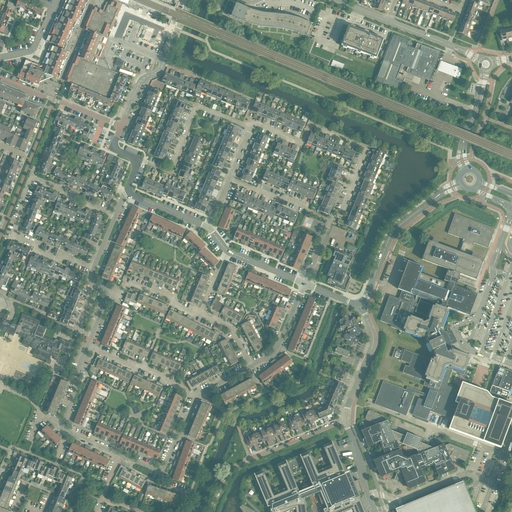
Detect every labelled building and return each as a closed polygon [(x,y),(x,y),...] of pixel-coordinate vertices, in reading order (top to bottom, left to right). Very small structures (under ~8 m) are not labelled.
[(24,12),(27,4),(19,0),(16,5),(15,9),(16,8),(20,9),(19,11),(23,13),(24,12)] [(64,0),(63,2),(65,3),(64,5),(62,4),(58,15),(60,15),(59,16),(57,15),(56,17),(55,16),(50,26),(52,27),(51,30),(49,29),(45,39),(47,40),(46,41),(65,49),(66,47),(67,47),(70,39),(72,34),(75,27),(75,26),(76,24),(78,25),(79,22),(80,22),(83,15),(83,14),(85,9),(86,9),(88,2),(88,0),(64,0)] [(114,0),(136,9),(136,6),(137,4),(138,4),(139,1),(138,1),(138,0),(114,0)] [(412,7),(414,0),(409,0),(407,5),(406,5),(405,8),(407,8),(408,6),(412,7)] [(417,9),(421,0),(419,0),(414,0),(412,7),(416,9),(417,9)] [(422,11),(426,2),(421,0),(417,9),(416,9),(415,11),(417,12),(418,10),(422,11)] [(110,70),(106,61),(101,59),(103,54),(101,53),(102,51),(104,52),(108,41),(107,41),(107,39),(96,34),(97,33),(97,32),(105,36),(107,37),(107,35),(110,29),(111,30),(116,20),(114,19),(115,16),(117,17),(122,6),(110,1),(105,12),(93,7),(84,27),(83,29),(88,32),(87,34),(86,34),(83,41),(84,42),(82,47),(81,47),(78,54),(77,57),(75,56),(64,81),(72,84),(71,86),(71,85),(70,87),(71,87),(69,91),(73,93),(74,92),(78,94),(77,95),(82,96),(82,95),(86,97),(86,98),(90,100),(91,99),(95,101),(94,102),(98,103),(99,102),(103,104),(102,105),(103,105),(107,107),(107,106),(112,108),(114,102),(117,103),(118,99),(117,98),(119,94),(120,95),(122,90),(121,90),(123,86),(124,86),(125,82),(124,81),(125,77),(110,70)] [(15,9),(16,5),(8,2),(6,8),(3,6),(1,11),(0,10),(0,12),(0,13),(1,12),(10,16),(12,12),(11,12),(12,10),(14,11),(15,9)] [(307,22),(308,20),(307,20),(307,21),(305,20),(305,21),(300,19),(295,18),(295,17),(292,16),(293,15),(292,15),(292,17),(287,16),(282,15),(282,14),(279,14),(279,15),(270,14),(270,13),(267,13),(268,12),(267,12),(267,14),(263,13),(259,12),(260,11),(259,11),(257,11),(256,12),(252,11),(249,9),(249,8),(247,7),(247,6),(246,8),(232,2),(232,3),(234,3),(229,15),(227,14),(227,15),(248,24),(261,27),(285,29),(295,32),(306,36),(312,24),(307,22)] [(427,13),(431,4),(426,2),(422,11),(426,12),(427,13)] [(477,9),(479,5),(470,2),(468,7),(477,10),(477,9)] [(381,11),(383,6),(374,3),(372,8),(381,11)] [(32,16),(36,7),(27,4),(24,12),(24,11),(28,13),(27,15),(32,17),(32,16)] [(432,15),(436,6),(431,4),(427,13),(426,12),(425,15),(427,16),(428,13),(432,15)] [(437,17),(441,8),(436,6),(432,15),(436,16),(437,17)] [(40,20),(44,11),(36,7),(32,16),(33,15),(37,16),(36,18),(40,20)] [(479,13),(480,10),(477,9),(477,10),(468,7),(466,12),(475,16),(476,12),(479,13)] [(443,19),(446,10),(441,8),(437,17),(436,16),(435,19),(438,20),(439,17),(443,19)] [(448,21),(451,12),(446,10),(443,19),(446,20),(448,21)] [(9,18),(10,16),(1,12),(0,13),(0,18),(8,22),(9,18)] [(453,23),(456,14),(451,12),(448,21),(446,20),(445,23),(448,24),(449,21),(453,23)] [(473,19),(475,16),(466,12),(464,17),(473,21),(473,19)] [(475,23),(476,21),(473,19),(473,21),(464,17),(462,22),(471,26),(472,22),(475,23)] [(470,30),(471,26),(462,22),(460,27),(469,31),(470,30)] [(348,27),(341,46),(376,59),(383,40),(348,27)] [(471,33),(472,31),(470,30),(469,31),(460,27),(458,33),(467,36),(469,32),(471,33)] [(380,65),(374,81),(400,91),(402,87),(403,83),(410,85),(414,74),(429,80),(439,53),(411,42),(408,41),(392,35),(380,65)] [(309,54),(308,57),(328,65),(329,62),(309,54),(314,41),(311,40),(306,53),(309,54)] [(69,53),(67,52),(50,45),(50,47),(48,46),(44,56),(45,57),(44,60),(43,59),(40,65),(34,62),(34,64),(31,63),(32,61),(26,59),(21,73),(19,72),(17,77),(17,78),(20,79),(19,80),(27,84),(34,87),(35,87),(37,88),(40,83),(53,77),(59,79),(60,77),(61,77),(64,69),(63,69),(65,64),(66,64),(69,57),(68,56),(69,53)] [(121,68),(124,61),(117,59),(115,65),(121,68)] [(457,68),(439,61),(436,70),(454,77),(457,68)] [(454,77),(458,79),(462,70),(457,68),(454,77)] [(167,85),(170,76),(165,74),(161,83),(167,85)] [(172,87),(175,78),(170,76),(167,85),(172,87)] [(177,89),(180,80),(175,78),(172,87),(177,89)] [(182,91),(185,82),(180,80),(177,89),(182,91)] [(201,92),(205,83),(200,81),(196,90),(201,92)] [(187,93),(190,84),(185,82),(182,91),(187,93)] [(206,94),(210,85),(205,83),(201,92),(206,94)] [(192,95),(195,87),(190,84),(187,93),(192,95)] [(211,96),(215,88),(210,85),(206,94),(211,96)] [(158,97),(160,92),(151,88),(149,93),(158,97)] [(216,98),(220,90),(215,88),(211,96),(216,98)] [(10,101),(14,92),(6,89),(2,98),(10,101)] [(221,101),(225,92),(220,90),(216,98),(221,101)] [(16,104),(20,94),(14,92),(10,101),(16,104)] [(226,103),(230,94),(225,92),(221,101),(226,103)] [(155,102),(158,97),(149,93),(147,98),(155,102)] [(25,102),(27,97),(20,94),(16,104),(23,107),(25,102)] [(231,105),(235,96),(230,94),(226,103),(231,105)] [(236,107),(239,98),(235,96),(231,105),(236,107)] [(153,107),(155,102),(147,98),(145,103),(153,107)] [(241,109),(245,100),(239,98),(236,107),(241,109)] [(246,111),(250,102),(245,100),(241,109),(246,111)] [(28,115),(32,105),(25,102),(23,107),(21,112),(28,115)] [(184,111),(186,105),(177,102),(175,107),(184,111)] [(151,112),(153,107),(145,103),(142,108),(151,112)] [(257,114),(260,105),(255,103),(251,111),(257,114)] [(36,118),(40,108),(32,105),(28,115),(36,118)] [(261,116),(265,107),(260,105),(257,114),(261,116)] [(182,116),(184,111),(175,107),(173,112),(182,116)] [(266,118),(270,109),(265,107),(261,116),(266,118)] [(149,117),(151,112),(142,108),(140,113),(149,117)] [(271,120),(275,111),(270,109),(266,118),(271,120)] [(276,122),(280,113),(275,111),(271,120),(276,122)] [(61,128),(66,117),(62,115),(63,113),(59,112),(55,120),(59,121),(57,126),(61,128)] [(180,120),(182,116),(173,112),(171,117),(180,120)] [(147,122),(149,117),(140,113),(138,118),(147,122)] [(281,124),(285,115),(280,113),(276,122),(281,124)] [(286,126),(290,117),(285,115),(281,124),(286,126)] [(68,122),(70,118),(66,117),(61,128),(66,130),(67,125),(70,126),(70,127),(71,127),(72,123),(68,122)] [(76,128),(80,119),(75,117),(74,120),(70,118),(68,122),(72,123),(71,127),(71,128),(72,127),(76,128)] [(178,125),(180,120),(171,117),(169,122),(178,125)] [(291,128),(295,119),(290,117),(286,126),(291,128)] [(145,127),(147,122),(138,118),(136,123),(145,127)] [(35,127),(37,123),(27,119),(26,121),(26,122),(25,122),(25,121),(23,120),(22,122),(35,127)] [(87,125),(83,124),(84,121),(80,119),(76,128),(79,130),(79,131),(80,131),(81,127),(85,129),(87,125)] [(296,130),(300,121),(295,119),(291,128),(296,130)] [(301,132),(305,123),(300,121),(296,130),(301,132)] [(33,133),(35,127),(22,122),(21,125),(23,126),(24,125),(25,125),(23,129),(27,130),(33,133)] [(176,130),(178,125),(169,122),(167,127),(176,130)] [(143,132),(145,127),(136,123),(134,128),(143,132)] [(86,140),(91,127),(87,125),(85,129),(81,127),(80,131),(81,130),(84,132),(82,137),(83,137),(83,138),(86,140)] [(236,134),(238,129),(229,126),(227,131),(236,134)] [(10,134),(12,129),(7,127),(2,140),(4,140),(5,139),(4,138),(4,137),(7,139),(8,139),(10,134)] [(63,135),(64,131),(55,127),(53,131),(56,133),(54,136),(58,138),(59,134),(63,136),(63,135)] [(173,135),(175,131),(176,130),(167,127),(165,132),(173,135)] [(141,137),(143,132),(134,128),(132,133),(141,137)] [(29,142),(33,133),(27,130),(24,140),(29,142)] [(234,139),(236,135),(236,134),(227,131),(225,136),(234,139)] [(10,146),(16,133),(13,132),(12,134),(13,134),(13,135),(10,134),(8,139),(7,139),(5,143),(10,146)] [(171,140),(173,135),(165,132),(163,137),(171,140)] [(15,147),(19,138),(16,137),(16,136),(17,136),(18,134),(16,133),(10,146),(15,147)] [(139,142),(141,137),(132,133),(130,138),(139,142)] [(64,140),(61,139),(62,136),(63,136),(59,134),(58,138),(54,136),(53,141),(62,145),(64,140)] [(266,143),(268,138),(259,134),(257,139),(266,143)] [(312,145),(315,136),(310,134),(306,143),(312,145)] [(202,145),(204,140),(195,136),(193,141),(202,145)] [(232,144),(234,139),(225,136),(223,141),(232,144)] [(316,147),(320,138),(315,136),(312,145),(316,147)] [(169,145),(171,141),(171,140),(163,137),(161,142),(169,145)] [(19,149),(24,140),(19,138),(15,147),(19,149)] [(137,147),(139,142),(130,138),(128,143),(137,147)] [(321,149),(325,141),(320,138),(316,147),(321,149)] [(264,148),(266,143),(257,139),(255,144),(264,148)] [(25,152),(29,142),(24,140),(19,149),(25,152)] [(62,145),(53,141),(51,145),(54,146),(52,150),(57,152),(57,151),(56,151),(57,148),(60,149),(62,145)] [(200,150),(202,145),(193,141),(191,146),(200,150)] [(230,149),(232,145),(232,144),(223,141),(221,146),(230,149)] [(326,151),(330,143),(325,141),(321,149),(326,151)] [(167,150),(169,145),(161,142),(158,147),(167,150)] [(331,153),(335,145),(330,143),(326,151),(331,153)] [(81,158),(86,145),(85,144),(84,147),(84,148),(81,147),(77,157),(81,158)] [(262,153),(264,148),(255,144),(253,149),(262,153)] [(278,155),(282,146),(277,144),(273,153),(278,155)] [(54,146),(51,145),(49,149),(46,147),(44,152),(54,156),(55,152),(56,152),(57,152),(52,150),(54,146)] [(85,160),(89,151),(86,149),(86,148),(87,149),(88,146),(86,145),(81,158),(85,160)] [(293,164),(297,153),(294,152),(295,151),(297,146),(294,145),(294,146),(293,149),(292,151),(288,159),(289,159),(288,162),(293,164)] [(337,156),(340,147),(335,145),(331,153),(337,156)] [(198,155),(200,150),(191,146),(189,151),(198,155)] [(228,154),(230,149),(221,146),(219,151),(228,154)] [(284,157),(287,149),(282,146),(278,155),(284,157)] [(165,155),(167,150),(158,147),(156,152),(165,155)] [(341,158),(345,149),(340,147),(337,156),(341,158)] [(89,162),(95,148),(93,148),(92,150),(93,151),(92,152),(89,151),(85,160),(89,162)] [(382,159),(384,154),(386,155),(387,152),(379,148),(378,151),(375,150),(373,155),(382,159)] [(260,158),(262,153),(253,149),(251,154),(260,158)] [(288,159),(292,151),(287,149),(284,157),(288,159)] [(346,160),(350,151),(345,149),(341,158),(346,160)] [(98,165),(103,152),(101,151),(100,154),(101,154),(101,155),(97,154),(93,163),(98,165)] [(196,160),(198,155),(189,151),(187,156),(196,160)] [(226,159),(228,155),(228,154),(219,151),(217,156),(226,159)] [(352,162),(355,153),(350,151),(346,160),(352,162)] [(52,160),(54,156),(44,152),(42,156),(45,158),(44,161),(47,163),(49,159),(53,161),(53,160),(52,160)] [(102,167),(106,158),(102,156),(103,155),(104,155),(105,153),(103,152),(98,165),(102,167)] [(163,160),(165,155),(156,152),(154,157),(163,160)] [(385,160),(382,159),(373,155),(372,155),(368,153),(367,155),(368,156),(371,158),(372,157),(371,160),(383,165),(385,160)] [(257,163),(260,158),(251,154),(249,159),(257,163)] [(194,165),(196,160),(187,156),(185,161),(194,165)] [(224,164),(226,159),(217,156),(215,161),(224,164)] [(122,166),(124,161),(114,157),(112,162),(115,163),(114,166),(113,166),(113,167),(117,168),(118,165),(122,166)] [(18,166),(20,163),(8,158),(7,160),(10,162),(9,164),(19,168),(20,167),(18,166)] [(55,166),(50,164),(52,161),(53,162),(53,161),(49,159),(47,163),(44,161),(42,166),(53,170),(55,166)] [(255,168),(257,163),(249,159),(247,164),(255,168)] [(378,169),(380,164),(383,165),(371,160),(369,165),(378,169)] [(192,170),(194,165),(185,161),(183,166),(192,170)] [(222,169),(223,165),(224,164),(215,161),(213,166),(222,169)] [(16,172),(18,168),(19,168),(9,164),(8,166),(5,165),(4,167),(16,172)] [(253,173),(255,168),(247,164),(244,169),(253,173)] [(125,172),(120,170),(122,166),(118,165),(117,168),(113,167),(112,171),(121,175),(122,174),(123,174),(125,172)] [(340,174),(343,169),(334,165),(332,170),(340,174)] [(378,169),(369,165),(367,170),(376,174),(378,169)] [(51,175),(53,170),(42,166),(40,170),(39,169),(37,173),(45,176),(47,173),(51,175)] [(190,175),(192,170),(183,166),(181,171),(190,175)] [(15,175),(16,172),(4,167),(3,170),(6,171),(5,173),(15,178),(16,176),(15,175)] [(63,173),(60,172),(61,169),(56,167),(52,176),(57,178),(58,175),(62,176),(63,173)] [(218,178),(220,172),(212,169),(209,174),(218,178)] [(251,178),(253,173),(244,169),(242,174),(251,178)] [(338,179),(340,174),(332,170),(330,175),(338,179)] [(374,179),(376,174),(367,170),(365,175),(374,179)] [(121,177),(121,175),(112,171),(110,175),(109,175),(113,177),(112,181),(115,182),(116,178),(121,180),(122,177),(121,177)] [(187,180),(190,175),(181,171),(179,176),(187,180)] [(64,185),(68,175),(66,174),(67,173),(65,172),(64,174),(63,173),(62,176),(58,175),(57,178),(61,180),(59,183),(64,185)] [(267,183),(271,174),(266,172),(262,180),(267,183)] [(15,179),(15,178),(5,173),(4,176),(1,175),(0,177),(12,182),(13,179),(15,179)] [(216,183),(218,178),(209,174),(207,179),(216,183)] [(249,183),(251,178),(242,174),(240,180),(249,183)] [(272,185),(276,176),(271,174),(267,183),(272,185)] [(73,185),(74,182),(71,180),(73,176),(72,176),(72,177),(68,175),(64,185),(68,186),(69,183),(73,185)] [(78,187),(82,177),(77,175),(76,178),(73,177),(73,176),(71,180),(74,182),(73,185),(78,187)] [(115,182),(112,181),(113,177),(109,175),(109,176),(110,176),(108,179),(105,178),(103,183),(113,187),(115,182)] [(336,184),(338,179),(330,175),(328,180),(340,185),(336,184)] [(372,184),(374,179),(365,175),(363,180),(373,184),(372,184)] [(277,187),(281,178),(276,176),(272,185),(277,187)] [(11,185),(12,182),(0,177),(0,179),(2,180),(1,183),(11,187),(12,186),(11,185)] [(87,187),(89,183),(88,182),(88,183),(85,182),(86,179),(82,177),(78,187),(82,189),(83,185),(87,187)] [(282,189),(286,180),(281,178),(277,187),(282,189)] [(146,190),(150,181),(145,179),(141,188),(146,190)] [(214,188),(216,183),(207,179),(205,184),(214,188)] [(291,182),(286,180),(282,189),(287,191),(288,189),(291,182)] [(293,191),(297,182),(292,180),(291,182),(288,189),(293,191)] [(338,190),(340,185),(328,180),(327,180),(332,182),(330,187),(338,190)] [(371,189),(373,184),(363,180),(365,181),(363,186),(371,189)] [(151,192),(155,183),(150,181),(146,190),(151,192)] [(11,187),(1,183),(0,182),(0,187),(8,191),(9,188),(11,189),(11,187)] [(298,193),(302,184),(297,182),(293,191),(298,193)] [(89,195),(93,185),(89,184),(89,183),(87,187),(83,185),(82,189),(86,190),(85,193),(89,195)] [(156,194),(160,185),(155,183),(151,192),(156,194)] [(103,197),(107,186),(103,184),(101,189),(98,188),(98,187),(98,186),(96,191),(100,192),(98,195),(103,197)] [(212,193),(214,188),(205,184),(203,189),(212,193)] [(303,195),(307,186),(302,184),(298,193),(303,195)] [(100,192),(96,191),(98,186),(97,186),(97,187),(93,185),(89,195),(93,197),(95,194),(98,195),(100,192)] [(165,187),(160,185),(156,194),(161,196),(165,187)] [(167,196),(171,187),(166,185),(165,187),(161,196),(162,196),(162,194),(167,196)] [(40,201),(44,191),(40,190),(41,188),(37,186),(34,194),(37,196),(36,199),(40,201)] [(110,202),(113,194),(110,192),(112,188),(107,186),(103,197),(107,199),(106,201),(110,202)] [(308,197),(312,188),(307,186),(303,195),(308,197)] [(369,194),(371,189),(363,186),(360,191),(369,194)] [(8,191),(0,187),(0,193),(4,195),(5,192),(8,194),(9,192),(8,191)] [(172,198),(176,189),(171,187),(167,196),(172,198)] [(336,195),(338,190),(330,187),(327,192),(336,195)] [(212,193),(203,189),(201,188),(199,193),(201,194),(210,198),(212,193)] [(313,199),(317,190),(312,188),(308,197),(313,199)] [(177,200),(181,191),(176,189),(172,198),(177,200)] [(51,198),(47,196),(49,193),(44,191),(40,201),(45,202),(46,199),(49,201),(49,202),(51,198)] [(54,203),(58,193),(54,191),(52,195),(49,193),(47,196),(51,198),(49,202),(50,202),(50,201),(54,203)] [(185,197),(186,193),(181,191),(177,200),(182,202),(185,197)] [(367,199),(369,194),(360,191),(358,196),(367,199)] [(238,203),(242,194),(237,192),(233,201),(238,203)] [(334,200),(336,195),(327,192),(325,197),(334,200)] [(208,203),(210,198),(201,194),(199,199),(208,203)] [(243,205),(247,196),(242,194),(238,203),(243,205)] [(248,207),(252,198),(247,196),(243,205),(248,207)] [(365,205),(367,199),(358,196),(356,201),(365,205)] [(332,205),(334,200),(325,197),(323,202),(332,205)] [(43,207),(45,202),(40,201),(36,199),(35,198),(33,203),(37,204),(35,208),(39,210),(39,209),(40,206),(43,207)] [(253,209),(257,201),(252,198),(248,207),(253,209)] [(58,213),(63,200),(62,199),(60,202),(61,202),(61,203),(60,203),(58,202),(54,211),(53,212),(53,213),(57,215),(58,213)] [(206,207),(208,203),(199,199),(197,204),(206,207)] [(62,215),(66,205),(63,204),(63,203),(64,203),(65,201),(63,200),(58,213),(62,215)] [(258,211),(262,203),(257,201),(253,209),(258,211)] [(363,209),(365,205),(356,201),(354,206),(363,209)] [(66,217),(72,203),(70,202),(69,205),(70,206),(69,207),(66,205),(62,215),(66,217)] [(330,210),(332,205),(323,202),(321,207),(330,210)] [(39,210),(35,208),(37,204),(33,203),(32,207),(29,205),(27,210),(36,214),(38,210),(39,210)] [(70,220),(75,209),(71,207),(71,206),(73,207),(74,204),(72,203),(66,217),(70,218),(70,220)] [(263,213),(267,205),(262,203),(258,211),(263,213)] [(204,213),(205,208),(206,207),(197,204),(195,209),(204,213)] [(268,216),(272,207),(267,205),(263,213),(268,216)] [(75,220),(80,207),(78,206),(77,209),(78,209),(78,210),(75,209),(70,220),(74,222),(75,220)] [(140,214),(142,210),(133,206),(131,210),(140,214)] [(328,215),(330,210),(321,207),(319,206),(317,212),(319,213),(319,212),(328,215)] [(361,214),(363,209),(354,206),(352,211),(361,214)] [(79,222),(83,212),(79,211),(80,210),(81,210),(82,207),(80,207),(75,220),(79,222)] [(277,209),(272,207),(268,216),(273,218),(274,215),(277,209)] [(279,217),(283,209),(278,207),(277,209),(274,215),(279,217)] [(233,216),(235,211),(226,208),(224,213),(233,216)] [(83,224),(87,215),(89,210),(87,209),(85,212),(86,213),(86,214),(83,212),(79,222),(83,224)] [(284,220),(288,211),(283,209),(279,217),(284,220)] [(35,218),(36,214),(27,210),(25,214),(28,216),(27,219),(30,220),(31,217),(35,219),(36,218),(35,218)] [(137,219),(140,214),(131,210),(129,215),(137,219)] [(289,222),(293,213),(288,211),(284,220),(289,222)] [(359,219),(361,214),(352,211),(350,216),(359,219)] [(101,221),(103,216),(93,212),(91,217),(94,218),(93,221),(92,221),(96,223),(98,219),(101,221)] [(231,221),(233,216),(224,213),(222,217),(231,221)] [(294,224),(298,215),(293,213),(289,222),(294,224)] [(376,401),(374,404),(406,416),(415,393),(424,397),(423,400),(418,398),(412,415),(416,416),(421,418),(426,420),(430,411),(452,420),(452,421),(450,426),(449,429),(453,430),(497,447),(501,448),(511,417),(511,404),(492,398),(487,391),(462,382),(459,391),(446,386),(452,371),(458,373),(459,375),(463,377),(465,376),(467,371),(466,369),(467,366),(468,364),(470,359),(467,358),(466,356),(464,355),(463,356),(462,355),(457,353),(456,354),(455,352),(453,351),(451,352),(449,351),(452,345),(450,342),(452,341),(451,337),(449,334),(447,335),(446,332),(439,330),(440,328),(442,327),(443,325),(442,323),(443,323),(445,318),(444,316),(446,316),(447,313),(446,312),(447,310),(448,308),(460,312),(463,314),(463,313),(471,293),(467,291),(465,290),(455,287),(454,286),(457,279),(459,274),(466,276),(476,280),(483,261),(469,256),(470,252),(471,253),(486,258),(488,253),(478,249),(479,247),(479,246),(473,244),(473,243),(488,248),(491,240),(491,237),(495,229),(455,214),(447,234),(464,240),(463,243),(462,243),(431,231),(430,232),(429,237),(461,249),(460,253),(438,244),(439,242),(433,239),(432,242),(429,241),(422,260),(453,271),(452,273),(447,271),(444,281),(448,283),(448,284),(420,274),(422,267),(408,262),(403,275),(398,289),(402,291),(398,299),(389,295),(386,305),(383,312),(380,321),(391,325),(390,327),(421,338),(422,337),(424,337),(426,342),(425,345),(429,352),(431,353),(433,358),(432,360),(404,350),(403,349),(402,349),(401,351),(395,348),(391,357),(399,360),(400,361),(409,364),(408,367),(405,365),(402,373),(425,381),(423,386),(427,387),(425,394),(407,387),(406,390),(383,381),(376,401)] [(135,224),(137,219),(129,215),(126,220),(135,224)] [(153,226),(157,217),(152,215),(148,224),(153,226)] [(357,224),(359,219),(350,216),(348,221),(357,224)] [(38,224),(33,222),(34,219),(35,219),(31,217),(30,220),(27,219),(25,224),(36,228),(38,224)] [(158,228),(162,219),(157,217),(153,226),(158,228)] [(229,226),(231,221),(222,217),(220,222),(229,226)] [(104,226),(99,224),(101,221),(98,219),(96,223),(92,221),(92,222),(93,222),(91,226),(100,230),(101,229),(103,229),(104,226)] [(162,230),(166,221),(162,219),(158,228),(162,230)] [(133,228),(135,224),(126,220),(124,224),(133,228)] [(355,229),(357,224),(348,221),(347,224),(345,223),(346,222),(339,220),(337,223),(347,227),(347,226),(355,229)] [(167,232),(171,223),(166,221),(162,230),(167,232)] [(227,231),(229,226),(220,222),(218,227),(227,231)] [(172,234),(176,226),(171,223),(167,232),(172,234)] [(34,233),(36,228),(25,224),(23,228),(21,227),(20,231),(28,234),(29,231),(34,233)] [(131,233),(133,228),(124,224),(123,227),(120,225),(119,228),(131,233)] [(45,232),(42,230),(43,227),(39,225),(35,235),(39,237),(40,233),(44,235),(46,231),(45,231),(45,232)] [(100,232),(100,230),(91,226),(89,230),(88,230),(92,232),(91,236),(94,237),(96,233),(100,235),(101,232),(100,232)] [(176,236),(180,228),(176,226),(172,234),(176,236)] [(129,238),(131,233),(119,228),(118,230),(121,231),(120,234),(129,238)] [(181,239),(185,230),(180,228),(176,236),(181,239)] [(239,239),(242,230),(237,228),(232,241),(235,242),(236,238),(239,239)] [(94,237),(91,236),(92,232),(88,230),(88,231),(89,231),(88,234),(84,233),(83,238),(92,242),(94,237)] [(242,245),(247,232),(242,230),(239,239),(241,240),(240,244),(242,245)] [(46,243),(50,234),(46,232),(47,231),(46,231),(44,235),(40,233),(39,237),(43,238),(42,241),(46,243)] [(188,242),(194,235),(190,231),(184,238),(188,242)] [(248,243),(252,234),(247,232),(242,245),(244,246),(246,242),(248,243)] [(310,242),(312,237),(303,233),(301,238),(310,242)] [(53,239),(55,235),(54,234),(54,235),(50,234),(46,243),(51,245),(52,242),(56,243),(57,240),(53,239)] [(60,245),(64,236),(59,234),(58,237),(55,236),(56,235),(55,235),(53,239),(57,240),(56,243),(60,245)] [(127,243),(129,238),(120,234),(119,236),(115,235),(114,237),(127,243)] [(251,249),(256,236),(252,234),(248,243),(251,244),(249,248),(251,249)] [(192,246),(198,239),(194,235),(188,242),(192,246)] [(70,245),(71,241),(70,242),(67,241),(68,238),(64,236),(60,245),(65,247),(66,244),(70,245)] [(258,247),(261,238),(256,236),(251,249),(253,250),(255,246),(258,247)] [(124,247),(127,243),(114,237),(113,239),(117,241),(116,243),(124,247)] [(261,253),(266,240),(261,238),(258,247),(260,248),(259,252),(261,253)] [(310,242),(301,238),(299,243),(308,247),(310,242)] [(195,249),(202,242),(198,239),(192,246),(195,249)] [(267,251),(271,242),(266,240),(261,253),(263,254),(265,250),(267,251)] [(13,255),(17,246),(13,244),(14,242),(10,241),(7,249),(10,251),(9,253),(13,255)] [(71,254),(75,244),(72,242),(71,241),(70,245),(66,244),(65,247),(68,249),(67,252),(71,254)] [(85,256),(88,248),(90,245),(88,244),(89,243),(86,242),(83,247),(80,246),(81,245),(80,245),(78,249),(82,251),(81,254),(85,256)] [(197,255),(206,246),(202,242),(195,249),(199,253),(197,255)] [(270,257),(275,244),(271,242),(267,251),(270,252),(268,256),(270,257)] [(306,251),(308,247),(299,243),(297,248),(306,251)] [(78,249),(80,245),(79,246),(75,244),(71,254),(76,255),(77,252),(81,254),(82,251),(78,249)] [(277,255),(280,246),(275,244),(270,257),(272,257),(274,254),(277,255)] [(122,253),(124,249),(115,245),(113,250),(122,253)] [(22,257),(24,252),(20,251),(21,248),(17,246),(13,255),(18,257),(19,254),(22,255),(22,256),(22,257)] [(27,258),(30,252),(31,248),(27,246),(25,249),(21,248),(20,251),(24,252),(22,257),(23,257),(23,256),(27,258)] [(201,258),(207,251),(204,248),(206,246),(197,255),(201,258)] [(280,260),(285,248),(280,246),(277,255),(279,256),(277,260),(280,260)] [(304,256),(306,251),(297,248),(296,252),(304,256)] [(346,272),(352,259),(353,256),(349,255),(347,255),(347,254),(334,249),(330,259),(333,261),(331,267),(331,269),(330,269),(327,276),(329,277),(327,283),(335,286),(334,287),(345,291),(350,277),(349,277),(350,274),(350,273),(346,272)] [(120,258),(122,253),(113,250),(111,254),(120,258)] [(204,262),(211,255),(207,251),(201,258),(204,262)] [(302,261),(304,256),(296,252),(294,257),(302,261)] [(16,262),(18,257),(13,255),(9,253),(8,253),(6,257),(10,259),(8,263),(12,264),(11,263),(13,260),(16,262)] [(31,268),(37,255),(35,254),(34,257),(35,257),(35,258),(31,257),(27,266),(31,268)] [(118,263),(120,258),(111,254),(109,259),(118,263)] [(35,272),(36,270),(40,260),(36,259),(37,258),(38,258),(39,256),(37,255),(31,268),(31,270),(35,272)] [(208,265),(215,258),(211,255),(204,262),(208,265)] [(10,259),(6,257),(5,261),(2,260),(0,264),(9,268),(11,265),(12,265),(12,264),(8,263),(10,259)] [(300,266),(302,261),(294,257),(292,262),(300,266)] [(40,272),(45,258),(43,258),(42,260),(43,261),(43,262),(40,260),(36,270),(40,272)] [(44,273),(48,264),(45,263),(45,262),(46,262),(47,259),(45,258),(40,272),(44,273)] [(212,269),(219,262),(215,258),(208,265),(212,269)] [(116,268),(118,263),(109,259),(108,262),(105,261),(104,263),(116,268)] [(48,275),(54,262),(52,261),(51,264),(52,264),(51,265),(48,264),(44,273),(48,275)] [(132,274),(137,263),(132,261),(128,269),(131,271),(130,273),(132,274)] [(53,277),(56,267),(53,266),(53,265),(54,265),(56,263),(54,262),(48,275),(53,277)] [(298,270),(300,266),(292,262),(290,267),(298,270)] [(114,272),(116,268),(104,263),(103,265),(106,266),(105,268),(114,272)] [(138,274),(142,265),(137,263),(132,274),(134,275),(135,272),(138,274)] [(237,272),(239,267),(228,263),(227,266),(224,265),(224,267),(235,272),(237,272)] [(8,272),(9,268),(0,264),(0,269),(1,270),(0,272),(0,274),(3,276),(4,272),(8,273),(9,273),(8,272)] [(141,278),(146,267),(142,265),(138,274),(140,274),(139,277),(141,278)] [(59,272),(61,269),(56,267),(53,277),(57,279),(58,276),(61,277),(61,278),(63,274),(59,272)] [(147,277),(151,269),(146,267),(141,278),(143,279),(144,276),(147,277)] [(233,276),(235,272),(224,267),(223,269),(225,270),(224,273),(233,276)] [(66,279),(70,269),(66,268),(65,271),(61,269),(59,272),(63,274),(61,278),(62,278),(62,277),(66,279)] [(112,277),(114,272),(105,268),(104,271),(101,270),(100,272),(112,277)] [(78,276),(73,274),(75,271),(70,269),(66,279),(70,281),(70,282),(72,278),(76,279),(78,276)] [(151,282),(156,270),(151,269),(147,277),(150,278),(148,281),(151,282)] [(157,281),(160,273),(156,270),(151,282),(153,283),(154,280),(157,281)] [(250,283),(255,271),(253,270),(251,273),(248,272),(245,281),(250,283)] [(254,285),(258,276),(256,275),(257,272),(255,271),(250,283),(254,285)] [(12,279),(6,277),(7,274),(8,274),(8,273),(4,272),(3,276),(0,274),(0,279),(10,283),(12,279)] [(110,282),(112,277),(100,272),(99,274),(102,276),(101,278),(110,282)] [(160,286),(165,274),(160,273),(157,281),(159,282),(158,285),(160,286)] [(209,277),(206,276),(201,273),(199,278),(207,282),(209,277)] [(231,281),(233,276),(224,273),(223,275),(221,274),(220,276),(231,281)] [(166,285),(170,276),(165,274),(160,286),(162,287),(163,284),(166,285)] [(259,287),(264,275),(262,274),(261,277),(258,276),(254,285),(259,287)] [(264,289),(268,280),(265,279),(266,276),(264,275),(259,287),(264,289)] [(78,287),(82,278),(78,276),(76,279),(72,278),(70,282),(71,282),(71,281),(74,282),(72,288),(73,288),(75,289),(75,288),(74,288),(75,286),(78,287)] [(169,290),(174,278),(170,276),(166,285),(168,286),(167,289),(169,290)] [(229,286),(231,281),(220,276),(219,278),(222,279),(221,282),(229,286)] [(176,289),(179,280),(174,278),(169,290),(172,291),(173,288),(176,289)] [(207,282),(199,278),(196,283),(205,287),(207,282)] [(8,288),(10,283),(0,279),(0,288),(1,289),(2,285),(8,288)] [(269,291),(272,282),(268,280),(264,289),(269,291)] [(20,289),(17,287),(18,284),(13,282),(9,292),(14,294),(15,291),(19,292),(21,288),(20,288),(20,289)] [(227,290),(229,286),(221,282),(219,285),(217,283),(216,286),(227,290)] [(273,293),(277,284),(272,282),(269,291),(273,293)] [(204,289),(205,287),(196,283),(195,288),(206,293),(207,290),(204,289)] [(278,295),(282,286),(277,284),(273,293),(278,295)] [(227,290),(216,286),(215,288),(218,289),(216,292),(225,295),(227,290)] [(283,297),(286,288),(282,286),(278,295),(283,297)] [(21,300),(25,291),(21,289),(21,288),(19,292),(15,291),(14,294),(18,295),(16,300),(19,301),(19,300),(21,300)] [(82,292),(77,290),(75,289),(73,288),(71,293),(84,298),(85,296),(82,295),(82,296),(81,296),(82,292)] [(206,293),(195,288),(193,293),(202,296),(203,294),(205,295),(206,293)] [(288,299),(291,290),(286,288),(283,297),(288,299)] [(28,296),(30,292),(29,291),(29,292),(25,291),(21,300),(22,301),(22,302),(25,304),(27,299),(31,301),(32,297),(28,296)] [(35,302),(39,293),(34,291),(33,294),(30,293),(30,292),(28,296),(32,297),(31,301),(35,302)] [(136,304),(137,303),(140,294),(135,292),(134,295),(127,292),(123,303),(128,305),(129,301),(136,304)] [(141,305),(146,293),(144,292),(143,295),(140,294),(137,303),(141,305)] [(45,299),(42,298),(43,295),(39,293),(35,302),(39,304),(40,301),(44,303),(46,298),(45,298),(45,299)] [(84,298),(71,293),(69,297),(79,301),(80,297),(81,298),(81,299),(83,300),(84,298)] [(146,307),(150,298),(147,297),(148,294),(146,293),(141,305),(146,307)] [(202,296),(193,293),(191,297),(202,302),(203,300),(200,299),(202,296)] [(220,314),(224,305),(219,302),(220,299),(216,296),(210,307),(217,310),(216,312),(220,314)] [(79,301),(69,297),(67,301),(81,307),(81,305),(79,304),(78,305),(77,304),(79,301)] [(202,302),(191,297),(189,302),(198,306),(199,303),(201,304),(202,302)] [(316,306),(318,301),(309,297),(307,302),(316,306)] [(46,311),(50,301),(46,300),(46,299),(46,298),(44,303),(40,301),(39,304),(43,306),(41,310),(44,312),(44,310),(46,311)] [(151,309),(154,300),(150,298),(146,307),(151,309)] [(155,311),(159,302),(154,300),(151,309),(155,311)] [(81,307),(67,301),(66,305),(75,309),(77,306),(77,307),(80,308),(81,307)] [(160,313),(164,304),(159,302),(155,311),(160,313)] [(314,310),(316,306),(307,302),(305,307),(314,310)] [(165,315),(169,306),(164,304),(160,313),(165,315)] [(75,309),(66,305),(64,309),(71,312),(77,315),(78,313),(75,312),(75,313),(74,313),(75,309)] [(124,314),(126,309),(117,305),(116,308),(112,307),(111,309),(124,314)] [(224,319),(229,308),(224,305),(220,314),(223,315),(221,318),(224,319)] [(281,312),(282,310),(273,306),(271,311),(284,316),(285,314),(281,312)] [(170,321),(175,312),(172,311),(174,308),(171,307),(166,318),(170,321)] [(312,315),(314,310),(305,307),(303,311),(312,315)] [(230,319),(234,310),(229,308),(224,319),(226,320),(227,318),(230,319)] [(77,315),(71,312),(64,309),(62,314),(72,317),(73,314),(74,314),(74,316),(76,317),(77,315)] [(124,314),(111,309),(110,311),(114,312),(113,315),(122,318),(124,314)] [(233,324),(238,313),(234,310),(230,319),(232,320),(231,323),(233,324)] [(175,323),(181,312),(179,311),(177,313),(175,312),(170,321),(175,323)] [(284,316),(271,311),(269,316),(278,319),(279,317),(283,318),(284,316)] [(310,320),(312,315),(303,311),(301,316),(310,320)] [(179,325),(184,317),(181,315),(183,313),(181,312),(175,323),(179,325)] [(46,329),(39,325),(37,324),(38,321),(22,314),(18,326),(12,323),(6,321),(8,317),(4,316),(4,317),(0,315),(0,314),(0,313),(0,330),(14,336),(16,330),(20,331),(18,335),(24,338),(22,344),(35,349),(33,355),(46,361),(45,363),(50,364),(51,360),(49,359),(51,356),(55,357),(54,359),(58,361),(60,357),(58,356),(60,350),(66,353),(70,343),(60,339),(58,343),(43,336),(46,330),(46,329)] [(239,324),(243,315),(238,313),(233,324),(235,325),(236,322),(239,324)] [(70,321),(72,317),(62,314),(60,318),(74,323),(74,321),(72,320),(71,321),(70,321)] [(120,323),(122,318),(113,315),(112,317),(108,316),(107,318),(120,323)] [(184,328),(190,316),(188,315),(186,318),(184,317),(179,325),(184,328)] [(188,330),(193,321),(190,320),(192,317),(190,316),(184,328),(188,330)] [(277,322),(278,319),(269,316),(268,320),(280,326),(281,323),(277,322)] [(308,325),(310,320),(301,316),(299,321),(308,325)] [(340,320),(339,322),(340,324),(339,326),(340,329),(342,330),(345,329),(347,330),(348,332),(347,334),(344,335),(344,337),(345,340),(347,341),(346,342),(347,345),(349,346),(352,345),(353,343),(354,344),(355,343),(357,343),(358,340),(359,340),(360,336),(360,335),(361,333),(360,330),(361,328),(359,328),(358,325),(356,324),(357,322),(355,320),(353,319),(351,320),(349,319),(348,316),(347,316),(346,316),(343,317),(342,319),(340,320)] [(74,323),(60,318),(59,322),(68,326),(70,322),(71,323),(70,324),(73,325),(74,323)] [(118,328),(120,323),(107,318),(106,320),(110,322),(109,324),(118,328)] [(280,326),(268,320),(265,325),(274,329),(276,326),(279,328),(280,326)] [(193,332),(198,324),(193,321),(188,330),(193,332)] [(243,330),(251,326),(249,321),(240,325),(243,330)] [(306,329),(308,325),(299,321),(298,323),(295,322),(294,324),(306,329)] [(116,333),(118,328),(109,324),(107,329),(116,333)] [(198,335),(202,326),(198,324),(193,332),(198,335)] [(304,334),(306,329),(294,324),(293,326),(297,328),(295,330),(304,334)] [(202,337),(206,328),(202,326),(198,335),(202,337)] [(245,335),(254,330),(251,326),(243,330),(245,334),(245,335)] [(207,339),(211,331),(206,328),(202,337),(207,339)] [(114,337),(116,333),(107,329),(105,334),(114,337)] [(245,340),(256,334),(254,330),(245,335),(247,337),(244,338),(245,340)] [(302,339),(304,334),(295,330),(294,333),(291,331),(290,334),(302,339)] [(215,342),(220,333),(216,331),(216,332),(214,331),(213,332),(211,331),(207,339),(211,342),(212,341),(215,342)] [(112,342),(114,337),(105,334),(103,338),(112,342)] [(250,344),(259,339),(256,334),(245,340),(246,343),(249,341),(250,344)] [(300,344),(302,339),(290,334),(289,336),(293,337),(292,340),(300,344)] [(110,347),(112,342),(103,338),(101,343),(110,347)] [(229,344),(226,339),(218,344),(220,348),(229,344)] [(250,349),(261,343),(259,339),(250,344),(251,346),(249,347),(250,349)] [(127,351),(131,342),(126,340),(121,352),(123,353),(125,350),(127,351)] [(299,348),(300,344),(292,340),(290,345),(299,348)] [(131,356),(136,344),(131,342),(127,351),(130,352),(129,355),(131,356)] [(255,353),(264,348),(261,343),(250,349),(251,352),(254,350),(255,353)] [(137,355),(140,346),(136,344),(131,356),(133,357),(134,354),(137,355)] [(231,348),(229,344),(220,348),(223,353),(231,348)] [(296,353),(299,348),(290,345),(288,349),(296,353)] [(140,360),(145,348),(140,346),(137,355),(139,356),(138,359),(140,360)] [(354,359),(350,357),(348,356),(349,352),(337,347),(336,350),(335,349),(335,350),(333,350),(331,354),(338,357),(339,355),(342,356),(340,360),(352,365),(354,359)] [(146,359),(150,350),(145,348),(140,360),(142,361),(143,358),(146,359)] [(225,357),(233,353),(231,348),(223,353),(225,357)] [(153,365),(158,353),(153,351),(149,360),(152,361),(151,364),(153,365)] [(159,364),(163,355),(158,353),(153,365),(155,366),(156,363),(159,364)] [(236,357),(233,353),(225,357),(227,362),(236,357)] [(293,363),(287,355),(285,357),(282,354),(280,355),(288,366),(293,363)] [(163,369),(167,357),(163,355),(159,364),(162,365),(160,368),(163,369)] [(288,366),(280,355),(278,356),(281,360),(279,361),(284,369),(288,366)] [(100,370),(104,361),(102,360),(103,359),(101,358),(101,357),(97,356),(93,365),(96,367),(95,368),(100,370)] [(168,368),(172,359),(167,357),(163,369),(165,370),(166,367),(168,368)] [(230,366),(238,362),(236,357),(227,362),(230,366)] [(172,373),(177,361),(172,359),(168,368),(171,369),(170,372),(172,373)] [(284,369),(279,361),(276,363),(274,360),(272,361),(280,372),(284,369)] [(105,372),(109,363),(104,361),(100,370),(105,372)] [(178,372),(182,363),(177,361),(172,373),(174,374),(175,371),(178,372)] [(280,372),(272,361),(270,363),(273,366),(270,367),(276,375),(280,372)] [(110,374),(114,366),(109,363),(105,372),(110,374)] [(114,376),(119,365),(117,364),(116,367),(114,366),(110,374),(114,376)] [(222,375),(216,364),(211,367),(215,375),(218,374),(219,377),(222,375)] [(119,379),(123,370),(120,369),(122,366),(119,365),(114,376),(119,379)] [(336,378),(341,380),(340,381),(344,383),(349,370),(341,366),(341,367),(336,365),(333,372),(338,374),(336,378)] [(215,375),(211,367),(206,369),(212,380),(215,379),(213,377),(215,375)] [(276,375),(270,367),(266,371),(272,378),(276,375)] [(507,399),(511,384),(511,371),(499,367),(489,392),(507,399)] [(123,381),(129,369),(127,368),(125,371),(123,370),(119,379),(123,381)] [(128,383),(132,374),(130,373),(131,370),(129,369),(123,381),(128,383)] [(212,380),(206,369),(202,372),(207,380),(209,379),(210,382),(212,380)] [(272,378),(266,371),(262,374),(268,381),(272,378)] [(207,380),(202,372),(197,374),(202,383),(207,380)] [(135,386),(140,374),(138,373),(137,376),(134,375),(130,384),(135,386)] [(140,388),(144,379),(141,378),(142,375),(140,374),(135,386),(140,388)] [(202,383),(197,374),(193,377),(198,385),(202,383)] [(268,381),(262,374),(258,377),(264,384),(268,381)] [(198,385),(193,377),(188,379),(189,380),(186,382),(191,391),(195,389),(197,388),(195,386),(198,385)] [(144,390),(149,379),(147,378),(146,380),(144,379),(140,388),(144,390)] [(224,404),(256,387),(252,378),(220,395),(224,404)] [(55,416),(65,391),(69,383),(60,379),(46,412),(49,413),(48,415),(51,416),(51,414),(55,416)] [(98,389),(100,384),(88,379),(87,381),(90,383),(89,385),(98,389)] [(149,392),(153,384),(150,382),(152,380),(149,379),(144,390),(149,392)] [(343,387),(344,385),(333,381),(331,387),(341,391),(343,387)] [(153,394),(159,383),(157,382),(155,385),(153,384),(149,392),(153,394)] [(158,397),(162,388),(160,387),(161,384),(159,383),(153,394),(158,397)] [(96,394),(98,389),(89,385),(88,388),(84,386),(84,388),(96,394)] [(338,398),(341,391),(331,387),(328,393),(338,398)] [(94,398),(96,394),(84,388),(83,390),(86,392),(85,395),(94,398)] [(179,401),(181,397),(173,393),(171,398),(179,401)] [(336,404),(338,398),(328,393),(326,399),(336,404)] [(92,403),(94,398),(85,395),(84,397),(81,396),(80,398),(92,403)] [(90,408),(92,403),(80,398),(79,400),(82,401),(81,404),(90,408)] [(177,406),(179,401),(171,398),(169,402),(177,406)] [(335,407),(336,404),(326,399),(323,406),(327,407),(333,410),(334,408),(335,407)] [(176,411),(177,406),(169,402),(167,407),(176,411)] [(197,440),(207,416),(211,406),(202,403),(188,436),(197,440)] [(88,412),(90,408),(81,404),(79,409),(88,412)] [(326,417),(324,410),(322,406),(316,409),(320,419),(323,418),(325,423),(329,422),(326,417)] [(338,412),(333,410),(327,407),(323,406),(322,406),(324,410),(326,417),(331,415),(332,412),(337,414),(338,412)] [(174,416),(176,411),(167,407),(165,412),(174,416)] [(86,417),(88,412),(79,409),(77,414),(86,417)] [(313,428),(305,410),(305,411),(306,413),(300,416),(304,425),(308,423),(308,424),(310,430),(313,428)] [(317,420),(313,410),(307,413),(306,410),(305,410),(313,428),(316,427),(314,422),(313,422),(313,421),(317,420)] [(449,456),(451,455),(464,461),(465,461),(466,461),(466,460),(469,454),(469,453),(469,452),(468,452),(468,451),(449,444),(444,446),(444,444),(434,448),(420,443),(421,439),(410,435),(407,433),(405,436),(392,431),(387,421),(386,421),(384,417),(370,411),(369,411),(368,411),(368,412),(367,412),(365,418),(365,419),(365,420),(366,420),(374,424),(375,426),(362,431),(368,447),(380,442),(386,456),(374,461),(381,477),(394,471),(395,472),(395,473),(396,474),(396,475),(396,476),(397,477),(398,477),(399,477),(399,476),(400,475),(401,475),(402,475),(403,475),(409,488),(424,482),(420,470),(434,464),(439,476),(454,470),(449,456)] [(173,418),(174,416),(165,412),(163,417),(175,422),(176,420),(173,418)] [(84,422),(86,417),(77,414),(75,418),(84,422)] [(304,425),(300,416),(294,418),(293,415),(293,416),(300,434),(303,433),(301,427),(300,428),(300,427),(304,425)] [(300,434),(293,416),(292,416),(293,419),(287,421),(291,430),(295,429),(295,430),(297,435),(300,434)] [(175,422),(163,417),(161,421),(170,425),(171,423),(174,424),(175,422)] [(82,427),(84,422),(75,418),(73,423),(82,427)] [(169,428),(170,425),(161,421),(159,426),(171,431),(172,429),(169,428)] [(284,440),(277,422),(276,422),(277,425),(272,427),(276,437),(279,435),(280,436),(279,436),(282,441),(284,440)] [(288,431),(285,422),(279,424),(278,422),(277,422),(284,440),(287,439),(285,434),(284,433),(288,431)] [(99,434),(103,423),(102,425),(98,423),(93,435),(95,436),(96,433),(99,434)] [(102,439),(107,427),(103,425),(104,424),(103,423),(99,434),(102,435),(100,438),(102,439)] [(44,436),(53,427),(52,425),(49,428),(47,426),(40,433),(44,436)] [(171,431),(159,426),(157,431),(166,435),(167,432),(170,433),(171,431)] [(47,440),(54,433),(52,431),(55,428),(53,427),(44,436),(47,440)] [(108,438),(113,427),(112,427),(112,429),(107,427),(102,439),(104,440),(106,437),(108,438)] [(112,443),(117,431),(113,429),(113,428),(113,427),(108,438),(111,439),(109,442),(112,443)] [(272,445),(264,427),(263,428),(265,430),(259,433),(263,442),(267,440),(267,441),(269,447),(272,445)] [(276,437),(272,427),(266,430),(265,428),(265,427),(264,427),(272,445),(275,444),(272,439),(272,438),(276,437)] [(118,442),(122,433),(117,431),(112,443),(114,444),(115,441),(118,442)] [(51,443),(61,434),(59,432),(56,435),(54,433),(47,440),(51,443)] [(263,442),(259,433),(253,435),(252,432),(251,433),(259,451),(262,449),(260,444),(259,444),(263,442)] [(259,451),(251,433),(252,435),(246,438),(250,447),(254,446),(254,447),(256,452),(259,451)] [(55,447),(61,441),(62,440),(59,438),(62,435),(61,434),(51,443),(55,447)] [(123,450),(128,437),(123,435),(119,444),(122,445),(121,449),(123,450)] [(129,448),(133,439),(128,437),(123,450),(125,450),(126,447),(129,448)] [(132,453),(137,441),(133,439),(129,448),(131,449),(130,453),(132,453)] [(193,449),(195,444),(186,440),(185,443),(181,442),(181,444),(193,449)] [(73,454),(79,442),(76,441),(75,445),(72,443),(68,452),(73,454)] [(138,452),(142,443),(137,441),(132,453),(134,454),(136,451),(138,452)] [(78,456),(82,448),(79,447),(81,443),(79,442),(73,454),(78,456)] [(273,493),(263,470),(254,474),(267,507),(272,505),(272,509),(271,511),(285,511),(295,508),(295,511),(306,511),(304,497),(321,490),(328,508),(323,509),(324,511),(364,511),(357,495),(350,498),(349,496),(352,495),(349,484),(349,483),(345,485),(343,482),(346,481),(344,477),(342,478),(341,477),(345,475),(332,442),(323,446),(331,465),(317,471),(309,451),(300,455),(313,488),(309,489),(307,484),(301,486),(303,492),(300,493),(286,461),(277,464),(286,488),(273,493)] [(143,454),(147,445),(142,443),(138,452),(143,454)] [(192,454),(193,449),(181,444),(180,446),(184,448),(183,450),(192,454)] [(82,459),(88,446),(86,445),(84,449),(82,448),(78,456),(82,459)] [(148,456),(151,447),(147,445),(143,454),(148,456)] [(87,461),(91,452),(88,451),(90,447),(88,446),(82,459),(87,461)] [(153,458),(156,449),(151,447),(148,456),(153,458)] [(91,463),(97,450),(95,449),(93,453),(91,452),(87,461),(91,463)] [(157,460),(161,451),(156,449),(153,458),(157,460)] [(96,465),(100,456),(98,455),(99,451),(97,450),(91,463),(96,465)] [(190,458),(192,454),(183,450),(182,453),(178,451),(177,454),(190,458)] [(101,467),(106,455),(104,454),(103,457),(100,456),(96,465),(101,467)] [(188,463),(190,458),(177,454),(176,456),(180,457),(179,460),(188,463)] [(106,469),(109,463),(110,460),(107,459),(109,456),(106,455),(101,467),(106,469)] [(24,468),(28,460),(20,457),(19,460),(17,459),(15,462),(17,463),(16,466),(24,469),(24,468)] [(29,470),(33,459),(32,461),(28,460),(24,468),(29,470)] [(35,470),(38,461),(33,459),(29,470),(30,468),(35,470)] [(187,468),(188,463),(179,460),(178,462),(175,461),(174,463),(187,468)] [(38,474),(43,463),(38,461),(35,470),(39,471),(38,474)] [(43,476),(46,467),(42,466),(43,463),(38,474),(43,476)] [(185,473),(187,468),(174,463),(173,466),(177,467),(176,469),(185,473)] [(123,480),(128,472),(125,470),(126,469),(124,468),(125,467),(121,465),(116,475),(119,476),(118,477),(123,480)] [(18,478),(20,471),(22,472),(24,469),(16,466),(15,469),(13,468),(11,472),(13,473),(12,476),(12,477),(19,480),(20,479),(18,478)] [(48,478),(52,467),(51,469),(46,467),(43,476),(48,478)] [(52,480),(57,469),(52,467),(48,478),(52,480)] [(57,482),(62,471),(57,469),(52,480),(57,482)] [(183,477),(185,473),(176,469),(175,472),(171,471),(170,473),(183,477)] [(127,482),(133,471),(131,470),(130,473),(128,472),(123,480),(127,482)] [(62,484),(65,475),(61,473),(62,471),(57,482),(62,484)] [(132,485),(136,476),(134,475),(135,472),(133,471),(127,482),(132,485)] [(181,482),(183,477),(170,473),(169,475),(173,476),(172,479),(181,482)] [(72,486),(74,482),(72,481),(73,478),(65,475),(62,484),(61,485),(69,488),(70,485),(72,486)] [(136,487),(142,476),(140,475),(139,478),(136,476),(132,485),(136,487)] [(19,480),(12,477),(7,476),(7,478),(9,479),(7,481),(17,485),(19,480)] [(141,490),(146,481),(143,480),(144,477),(142,476),(136,487),(141,490)] [(17,485),(7,481),(6,484),(4,483),(3,485),(15,490),(17,485)] [(395,509),(396,511),(475,511),(467,490),(466,489),(465,486),(465,485),(463,481),(462,481),(455,484),(403,506),(395,509)] [(15,490),(3,485),(3,487),(5,488),(3,491),(13,495),(15,490)] [(68,496),(70,492),(68,491),(69,488),(61,485),(60,488),(62,489),(59,495),(57,495),(57,496),(64,499),(64,498),(65,498),(66,495),(68,496)] [(183,496),(174,493),(148,485),(147,489),(146,488),(145,491),(146,491),(145,494),(180,505),(183,496)] [(13,495),(3,491),(2,494),(0,493),(0,494),(11,500),(13,495)] [(11,500),(0,494),(0,497),(1,497),(0,499),(0,500),(9,504),(11,500)] [(68,501),(64,499),(57,496),(55,501),(64,505),(65,502),(67,503),(68,501)] [(7,509),(9,504),(0,500),(0,506),(5,508),(7,509)] [(64,505),(55,501),(53,506),(64,511),(65,509),(63,508),(64,505)]
